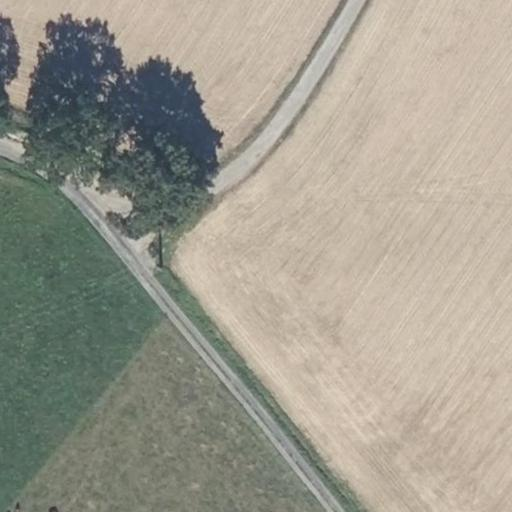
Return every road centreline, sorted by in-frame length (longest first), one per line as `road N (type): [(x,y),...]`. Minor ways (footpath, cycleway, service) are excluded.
road 1 (unclassified): [(0,146),(64,185),(335,511)]
road 2 (track): [(121,249),(221,184),(276,130),(352,0)]
